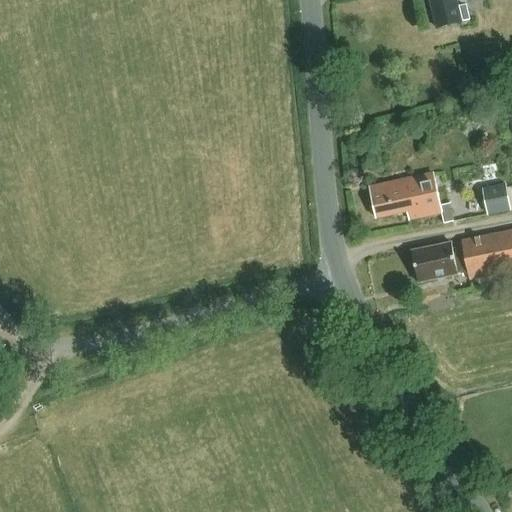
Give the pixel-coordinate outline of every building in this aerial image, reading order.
[(430,0),(438,30),(463,24),(462,23),(470,21),(466,6),(459,8),(456,0),(430,0)] [(441,215),(443,214),(441,207),(434,175),(370,189),(377,220),(407,213),(409,222),(441,215)] [(482,190),(487,216),(511,211),(506,185),(482,190)] [(443,214),(441,215),(443,225),(453,223),(449,205),(441,207),(443,214)] [(469,282),(511,272),(511,232),(462,243),(463,248),(452,250),(451,245),(412,253),(418,284),(468,274),(469,282)]
